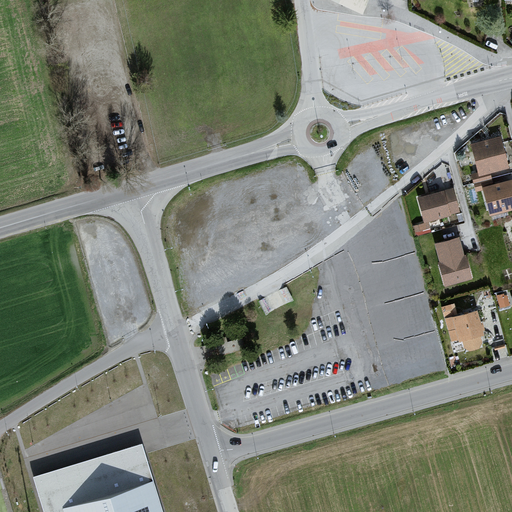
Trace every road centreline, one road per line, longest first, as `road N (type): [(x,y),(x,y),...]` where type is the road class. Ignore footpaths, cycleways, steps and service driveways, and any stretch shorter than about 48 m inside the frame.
road 1 (residential): [(511,371),(213,453)]
road 2 (track): [(319,153),(368,376)]
road 3 (unclassified): [(0,428),(173,325)]
road 4 (residential): [(397,189),(493,104),(501,80)]
road 5 (tertiary): [(137,187),(0,227)]
road 6 (unclassified): [(137,187),(173,325)]
road 7 (unclassified): [(173,325),(213,453)]
road 8 (tertiary): [(501,80),(384,114)]
road 9 (tertiary): [(252,152),(137,187)]
